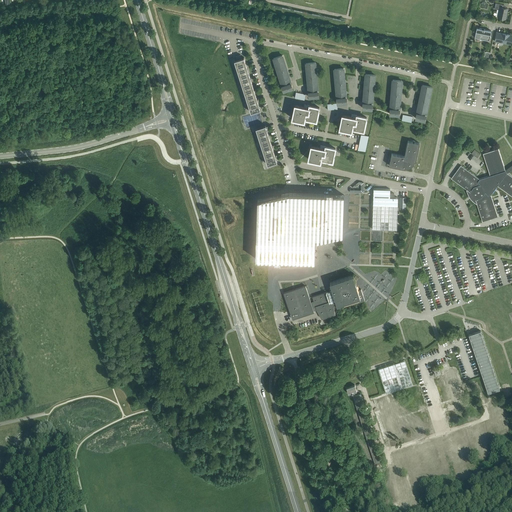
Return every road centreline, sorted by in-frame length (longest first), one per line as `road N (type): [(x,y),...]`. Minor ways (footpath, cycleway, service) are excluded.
road 1 (unclassified): [(429,192),(288,162),(248,41),(450,83)]
road 2 (unknown): [(401,311),(319,244),(288,162)]
road 3 (unclassified): [(348,339),(398,318),(423,225)]
road 4 (unclassified): [(0,156),(77,148),(143,127)]
road 5 (secondary): [(232,302),(191,174)]
